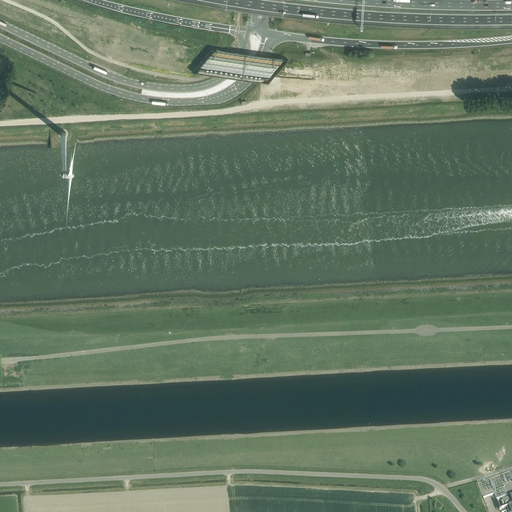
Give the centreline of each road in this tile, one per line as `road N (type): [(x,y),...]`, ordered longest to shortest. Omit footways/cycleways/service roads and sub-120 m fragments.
road 1 (unclassified): [(463,511),(437,484),(419,478),(249,471),(0,485)]
road 2 (secondary): [(0,37),(120,92),(193,102),(239,86),(259,62),(265,32)]
road 3 (secondary): [(249,31),(227,73),(188,88),(117,77),(0,22)]
road 4 (motorway): [(226,0),(511,20)]
road 5 (motorway): [(265,32),(370,44),(511,41)]
road 6 (motorway): [(511,5),(349,0)]
road 7 (motorway): [(93,0),(249,31)]
